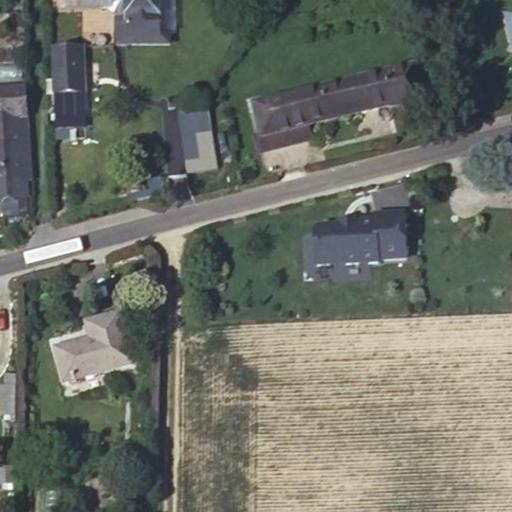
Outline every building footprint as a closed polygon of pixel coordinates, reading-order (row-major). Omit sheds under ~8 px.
[(51,0),(52,7),(106,8),(117,15),(117,46),(170,46),(169,0),(160,0),(160,37),(126,37),(126,0),(51,0)] [(126,0),(126,37),(160,37),(160,0),(126,0)] [(511,10),(503,13),(510,42),(511,42),(511,10)] [(83,48),(53,49),(55,94),(85,93),(83,48)] [(261,137),(308,126),(391,107),(391,108),(422,102),(415,67),(301,93),(254,104),(261,137)] [(25,89),(0,90),(0,183),(26,182),(31,181),(25,89)] [(311,138),(308,126),(261,137),(256,139),(259,152),(311,138)] [(26,182),(0,183),(0,200),(27,198),(26,182)] [(314,264),(407,263),(407,215),(314,216),(314,264)] [(84,346),(83,342),(56,350),(65,383),(133,365),(120,314),(86,323),(91,340),(92,344),(84,346)] [(16,388),(0,388),(0,416),(15,416),(16,388)]
